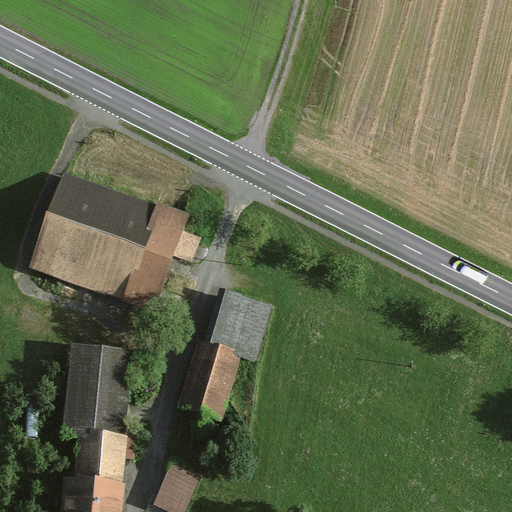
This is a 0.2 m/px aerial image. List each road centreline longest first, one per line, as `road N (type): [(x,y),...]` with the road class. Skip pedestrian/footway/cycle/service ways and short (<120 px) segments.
road 1 (secondary): [(511,298),(0,41)]
road 2 (track): [(305,0),(253,169)]
